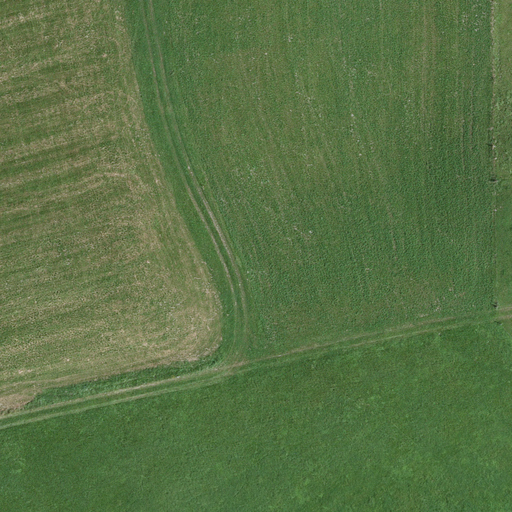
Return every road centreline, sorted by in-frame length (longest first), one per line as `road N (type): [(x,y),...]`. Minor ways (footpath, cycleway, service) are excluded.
road 1 (track): [(0,429),(511,317)]
road 2 (track): [(159,0),(160,64),(176,131),(245,306),(241,353),(219,377)]
